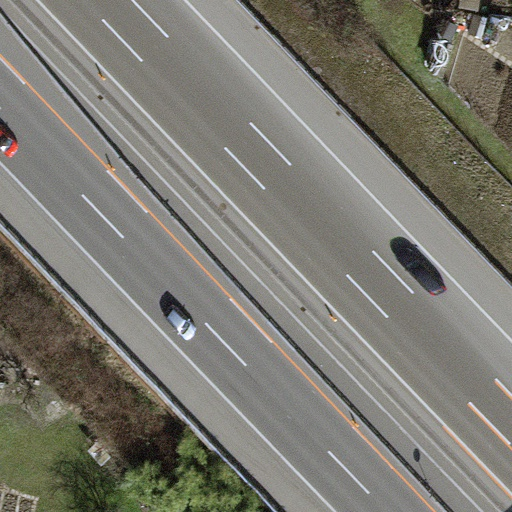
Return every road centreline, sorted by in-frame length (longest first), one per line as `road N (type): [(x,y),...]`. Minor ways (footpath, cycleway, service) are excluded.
road 1 (motorway): [(0,88),(415,511)]
road 2 (motorway): [(511,411),(113,0)]
